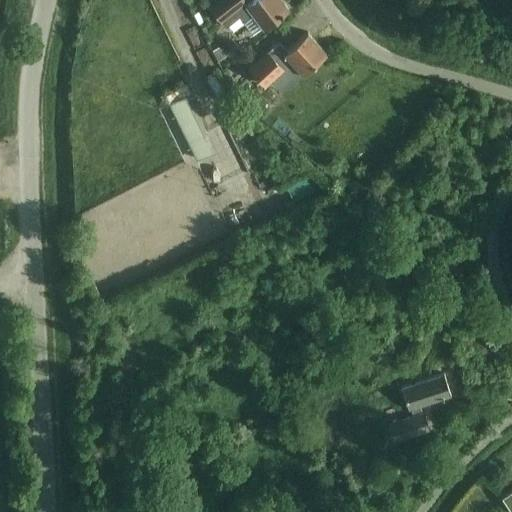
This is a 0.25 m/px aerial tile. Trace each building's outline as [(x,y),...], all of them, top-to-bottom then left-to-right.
[(244,0),(220,0),(210,8),(225,27),(238,17),(242,23),(252,34),(261,27),(286,8),(279,0),(253,0),(246,6),(243,3),(245,1),(244,0)] [(279,41),(249,69),(265,86),(291,61),(303,73),(325,52),(306,32),(287,50),(279,41)] [(217,47),(211,51),(217,61),(227,54),(223,49),(217,47)] [(191,82),(202,120),(218,115),(207,77),(191,82)] [(165,95),(196,159),(211,152),(203,135),(207,133),(187,93),(190,92),(186,85),(165,95)] [(256,89),(243,99),(253,111),(266,101),(256,89)] [(213,140),(224,137),(218,117),(207,120),(213,140)] [(401,132),(395,140),(402,146),(408,138),(401,132)] [(306,187),(331,175),(324,160),(299,171),(306,187)] [(450,394),(443,373),(401,387),(408,408),(409,408),(412,414),(386,422),(392,440),(429,428),(423,410),(422,411),(420,404),(450,394)] [(511,511),(511,489),(501,497),(510,511),(511,511)]
